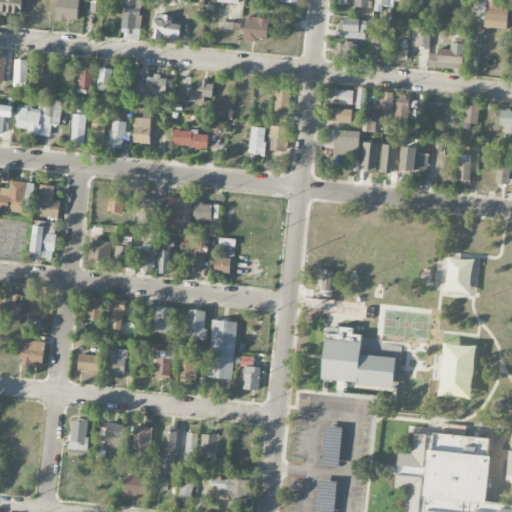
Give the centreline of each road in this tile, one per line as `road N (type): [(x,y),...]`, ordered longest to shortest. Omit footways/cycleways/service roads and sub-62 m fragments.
road 1 (residential): [(0,155),(511,211)]
road 2 (residential): [(511,91),(0,38)]
road 3 (residential): [(269,511),(320,0)]
road 4 (residential): [(46,511),(84,164)]
road 5 (residential): [(290,303),(0,272)]
road 6 (residential): [(279,417),(0,388)]
